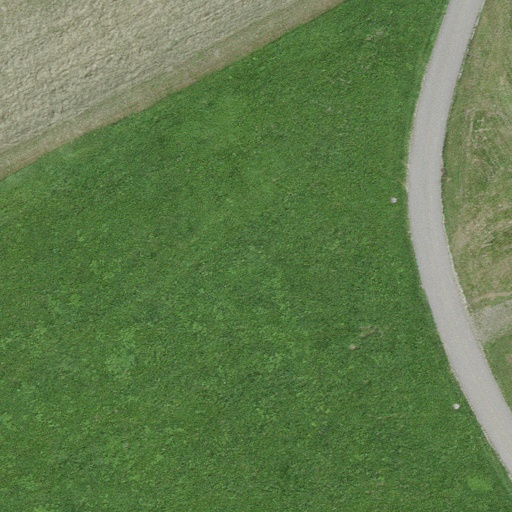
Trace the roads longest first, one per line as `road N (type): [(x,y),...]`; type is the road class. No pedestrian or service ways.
road 1 (unclassified): [(457,337),(427,220),(425,150),(470,0)]
road 2 (residential): [(511,449),(457,337)]
